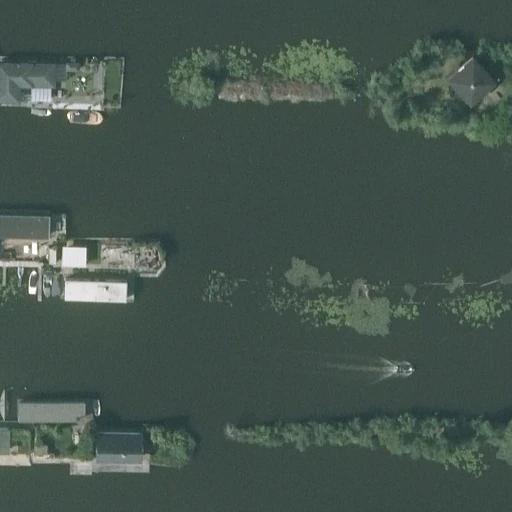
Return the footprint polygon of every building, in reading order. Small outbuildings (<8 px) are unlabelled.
[(472,54),(448,78),(471,102),(496,79),(472,54)] [(32,60),(0,59),(0,100),(19,100),(20,85),(33,85),(32,60)] [(54,85),(55,61),(33,60),(33,85),(54,85)] [(65,60),(64,69),(77,69),(77,61),(65,60)] [(0,209),(0,235),(71,235),(71,210),(0,209)] [(59,247),(59,260),(69,261),(69,247),(59,247)] [(134,276),(60,273),(59,297),(134,298),(134,276)] [(82,401),(17,401),(17,419),(82,419),(82,401)] [(0,427),(0,452),(10,452),(10,428),(0,427)] [(140,434),(98,433),(98,454),(114,454),(114,458),(140,458),(140,434)]
